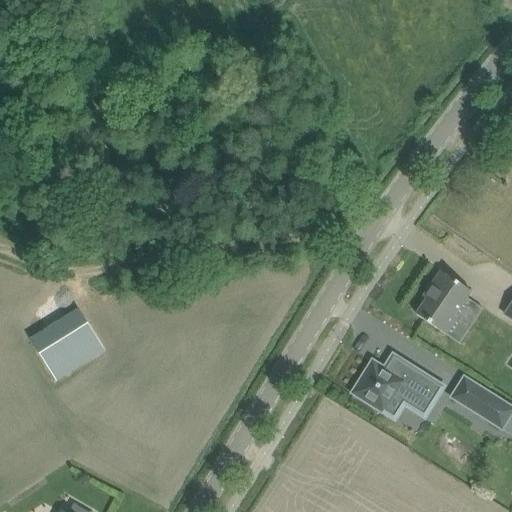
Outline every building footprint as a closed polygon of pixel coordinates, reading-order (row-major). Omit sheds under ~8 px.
[(427,300),(417,315),(446,335),(458,318),(455,316),(472,292),(442,271),(424,297),(427,300)] [(79,310),(34,339),(58,382),(105,352),(79,310)] [(511,328),(507,326),(483,374),(511,388),(511,328)] [(442,388),(394,358),(385,371),(373,363),(354,393),(384,412),(399,388),(430,408),(442,388)] [(511,413),(511,407),(465,378),(453,398),(502,429),(511,413)] [(0,431),(0,495),(10,511),(18,511),(41,498),(0,431)]
